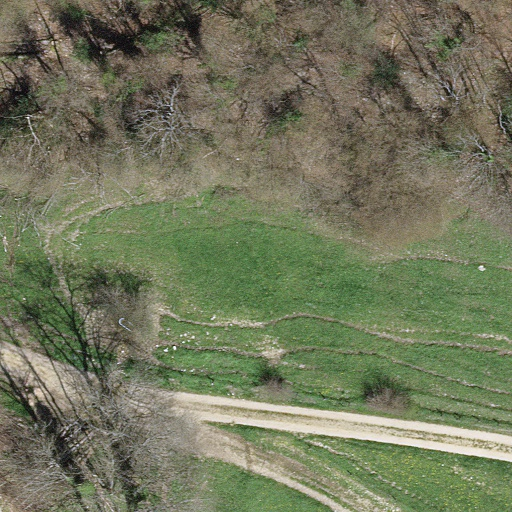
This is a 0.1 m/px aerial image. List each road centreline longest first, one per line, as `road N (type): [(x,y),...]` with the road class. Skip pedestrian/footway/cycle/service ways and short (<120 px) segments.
road 1 (track): [(0,373),(152,424),(319,431),(511,456)]
road 2 (track): [(351,511),(210,426)]
